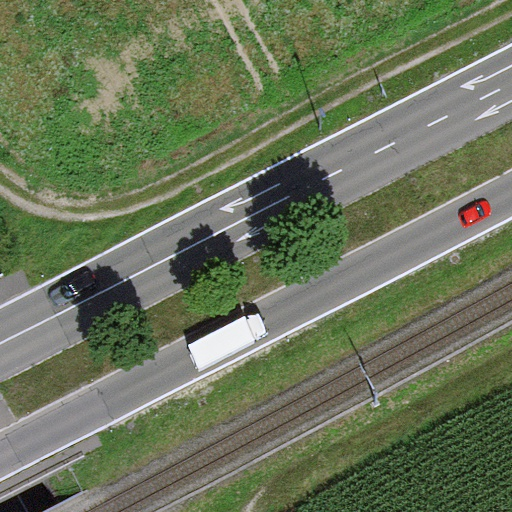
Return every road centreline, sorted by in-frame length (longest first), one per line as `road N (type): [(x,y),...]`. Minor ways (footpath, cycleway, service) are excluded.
road 1 (primary): [(511,81),(0,345)]
road 2 (primary): [(0,457),(511,202)]
road 3 (track): [(511,16),(138,208),(91,216),(50,211),(0,179)]
road 4 (track): [(266,511),(287,489),(511,366)]
